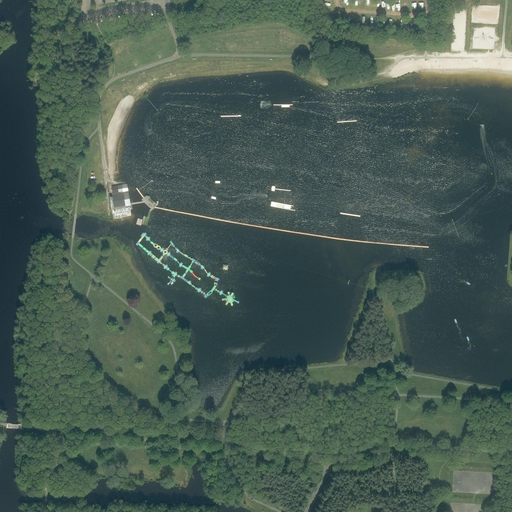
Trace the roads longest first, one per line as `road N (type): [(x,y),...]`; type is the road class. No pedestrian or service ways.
road 1 (unclassified): [(38,427),(187,434),(328,461)]
road 2 (unclassified): [(328,461),(422,445),(511,452)]
